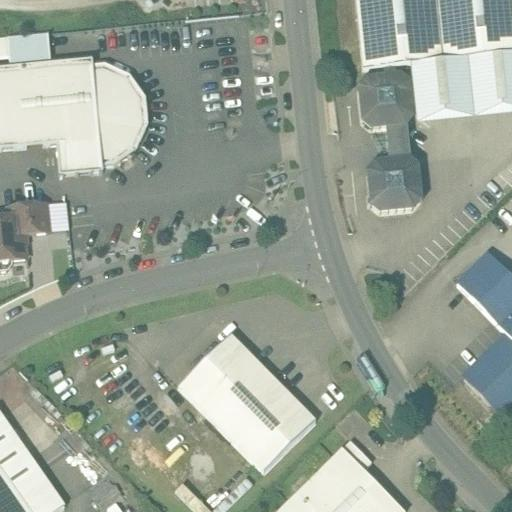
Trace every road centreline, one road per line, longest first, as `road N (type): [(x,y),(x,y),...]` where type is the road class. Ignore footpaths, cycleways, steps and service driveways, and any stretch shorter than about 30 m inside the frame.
road 1 (unclassified): [(0,341),(176,276),(329,250)]
road 2 (unclassified): [(511,511),(399,393),(351,317),(329,250)]
road 3 (unclassified): [(329,250),(300,0)]
road 4 (unknown): [(374,354),(511,233)]
